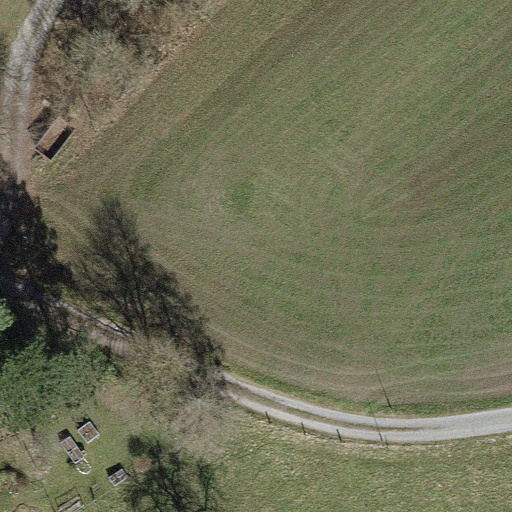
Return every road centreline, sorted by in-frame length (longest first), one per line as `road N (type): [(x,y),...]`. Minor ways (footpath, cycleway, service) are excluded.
road 1 (track): [(511,418),(427,430),(349,426),(271,405),(0,292)]
road 2 (track): [(0,223),(16,82),(33,21),(51,0)]
